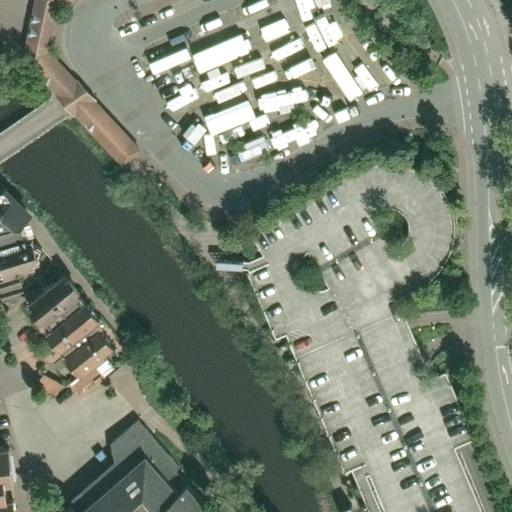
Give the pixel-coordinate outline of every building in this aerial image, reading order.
[(71,0),(33,0),(21,61),(60,101),(119,163),(139,146),(82,83),(50,49),(60,5),(71,0)] [(339,179),(247,234),(259,260),(241,268),(276,343),(285,339),(345,482),(351,479),(364,511),(500,511),(495,500),(470,437),(446,371),(428,380),(421,358),(402,309),(421,294),(437,279),(450,266),(455,251),(456,230),(454,212),(446,191),(435,180),(419,167),(396,163),(378,164),(359,168),(339,179)] [(0,238),(19,231),(0,212),(0,238)] [(35,259),(19,231),(0,238),(0,274),(30,266),(28,262),(35,259)] [(37,306),(54,329),(82,307),(64,285),(37,306)] [(54,329),(70,350),(98,327),(82,307),(54,329)] [(70,350),(87,371),(115,348),(98,327),(70,350)] [(211,511),(197,497),(205,490),(146,418),(108,449),(121,463),(99,479),(107,489),(80,511),(211,511)] [(0,511),(15,511),(12,489),(8,489),(5,467),(13,466),(9,437),(0,438),(0,511)]
